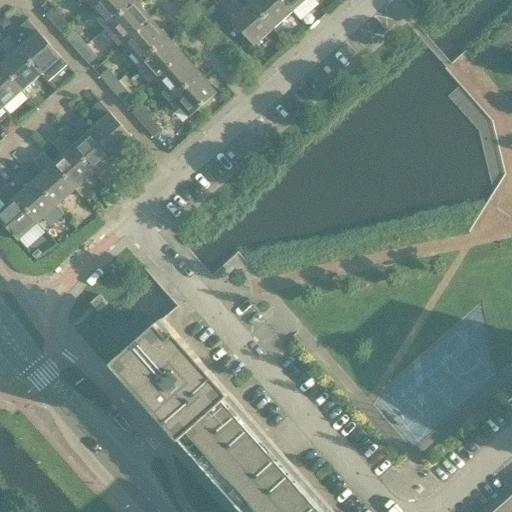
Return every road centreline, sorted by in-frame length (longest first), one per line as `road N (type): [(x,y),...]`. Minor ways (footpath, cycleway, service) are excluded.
road 1 (residential): [(388,511),(129,216)]
road 2 (residential): [(376,0),(176,175)]
road 3 (tertiary): [(159,511),(3,336)]
road 4 (residential): [(88,79),(176,175)]
road 5 (residential): [(0,161),(88,79)]
